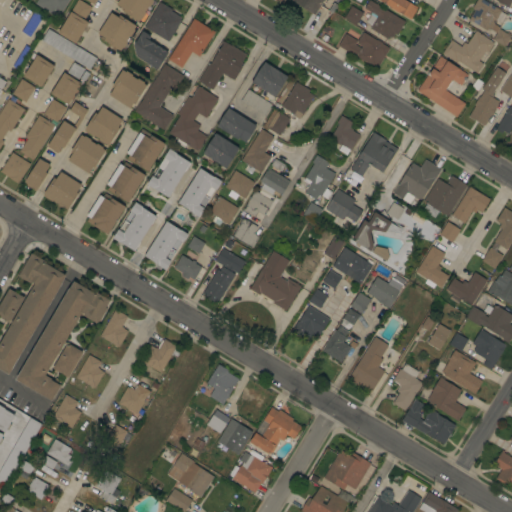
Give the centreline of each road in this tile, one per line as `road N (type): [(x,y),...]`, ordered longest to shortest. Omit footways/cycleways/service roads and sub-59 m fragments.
road 1 (residential): [(0,202),(505,511)]
road 2 (tertiary): [(217,0),(511,179)]
road 3 (residential): [(107,0),(94,32),(118,65),(0,265)]
road 4 (residential): [(161,300),(96,413)]
road 5 (residential): [(334,410),(266,511)]
road 6 (residential): [(450,0),(382,99)]
